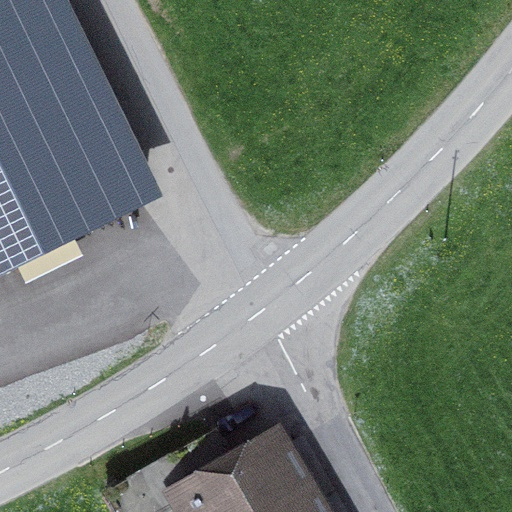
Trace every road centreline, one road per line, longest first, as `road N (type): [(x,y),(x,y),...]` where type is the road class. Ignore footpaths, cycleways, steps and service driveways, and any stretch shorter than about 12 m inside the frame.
road 1 (secondary): [(258,313),(403,188),(511,68)]
road 2 (secondary): [(0,470),(258,313)]
road 3 (unclassified): [(370,511),(258,313)]
